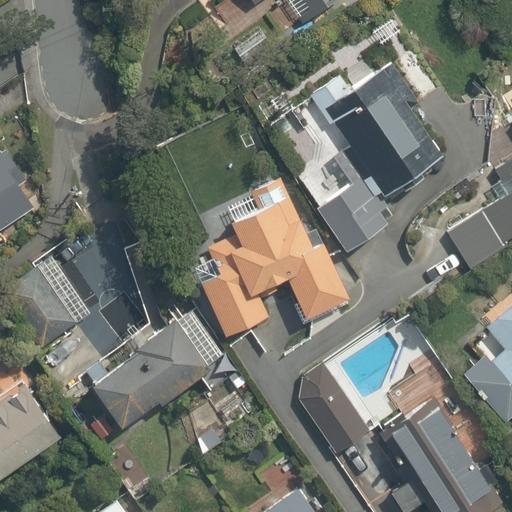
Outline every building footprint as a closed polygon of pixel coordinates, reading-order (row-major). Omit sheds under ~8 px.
[(245,0),(252,9),(265,0),(281,0),(299,26),(335,0),(245,0)] [(333,102),(322,87),(307,98),(362,178),(311,214),(330,241),(342,259),(381,232),(368,214),(381,205),(440,165),(406,115),(419,106),(389,63),(333,102)] [(300,91),(267,70),(248,102),(281,122),(300,91)] [(511,126),(510,128),(511,129),(511,153),(483,173),(498,195),(442,233),(469,274),(511,245),(511,126)] [(0,227),(36,206),(0,146),(0,227)] [(220,277),(200,287),(227,341),(269,320),(256,294),(280,282),(301,324),(344,302),(323,260),(317,248),(307,253),(302,243),(282,203),(227,231),(232,241),(208,253),(220,277)] [(77,322),(33,261),(0,285),(0,289),(42,347),(77,322)] [(511,302),(489,324),(506,343),(489,358),(511,383),(511,302)] [(181,319),(93,378),(125,425),(213,367),(181,319)] [(434,359),(413,369),(427,397),(448,387),(434,359)] [(371,427),(324,360),(304,373),(300,398),(337,451),(371,427)] [(0,474),(64,432),(31,381),(0,401),(0,474)] [(483,511),(506,496),(436,396),(381,434),(435,511),(483,511)] [(125,444),(106,459),(132,491),(151,476),(125,444)] [(320,511),(301,483),(259,511),(320,511)] [(128,511),(122,502),(106,511),(128,511)]
